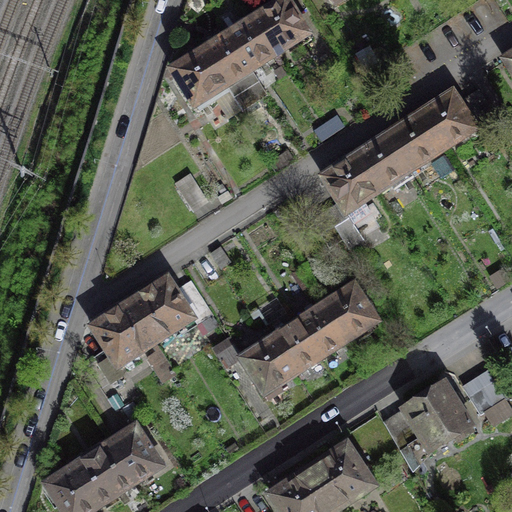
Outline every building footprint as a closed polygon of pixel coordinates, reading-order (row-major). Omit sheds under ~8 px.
[(335,0),(343,14),(364,0),(335,0)] [(321,46),(293,4),(177,76),(203,118),(321,46)] [(491,145),(466,101),(333,183),(358,225),(491,145)] [(214,210),(197,181),(179,191),(196,220),(207,214),(214,210)] [(363,241),(347,213),(342,216),(333,221),(329,223),(346,251),(363,241)] [(179,286),(98,333),(124,378),(205,329),(179,286)] [(366,287),(249,361),(272,401),(390,325),(366,287)] [(511,411),(488,375),(470,388),(493,424),(511,411)] [(483,425),(457,384),(432,400),(410,415),(437,455),(483,425)] [(116,511),(174,476),(146,431),(48,492),(60,511),(116,511)] [(354,511),(384,494),(356,450),(334,463),(292,490),(275,500),(282,511),(354,511)]
